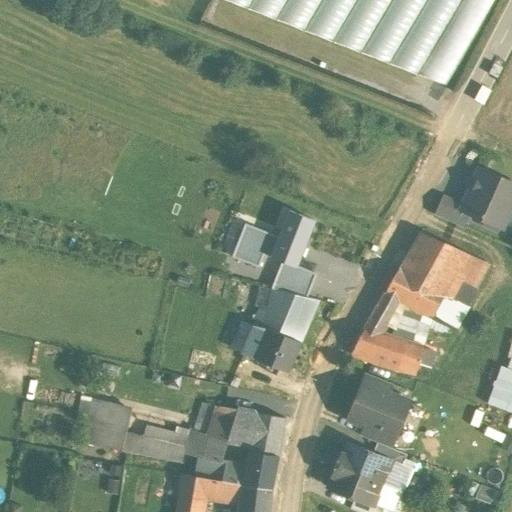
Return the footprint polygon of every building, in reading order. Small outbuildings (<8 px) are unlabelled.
[(285,17),(449,89),(488,0),(295,0),(281,11),(285,17)] [(511,202),(511,184),(480,170),(462,210),(501,228),(511,202)] [(282,262),(297,268),(315,221),(289,211),(279,238),(271,258),(282,262)] [(271,258),(279,238),(245,224),(232,257),(258,268),(263,255),(271,258)] [(420,232),(373,314),(387,321),(399,300),(430,317),(453,330),(488,266),(466,254),(420,232)] [(297,268),(282,262),(271,290),(307,298),(316,275),(297,268)] [(307,298),(271,290),(263,321),(262,327),(268,328),(300,342),(317,300),(307,298)] [(263,321),(255,319),(253,324),(262,327),(263,321)] [(262,327),(253,324),(241,353),(255,359),(268,328),(262,327)] [(422,351),(374,334),(375,332),(365,327),(351,353),(400,369),(417,371),(423,351),(422,351)] [(300,342),(268,328),(255,359),(269,364),(267,369),(273,372),(275,367),(288,372),(300,342)] [(188,375),(209,381),(216,354),(195,349),(188,375)] [(255,359),(241,353),(238,359),(266,371),(267,369),(269,364),(255,359)] [(511,414),(511,374),(499,370),(487,406),(511,414)] [(391,384),(367,374),(362,385),(386,395),(387,395),(391,384)] [(386,395),(362,385),(349,418),(365,425),(366,425),(395,436),(408,404),(387,395),(386,395)] [(131,411),(92,400),(82,444),(121,451),(126,432),(131,411)] [(218,406),(202,403),(193,431),(189,430),(185,446),(183,454),(201,459),(202,459),(218,406)] [(237,409),(218,406),(202,459),(221,463),(221,462),(228,442),(228,441),(237,409)] [(285,418),(237,409),(228,441),(250,445),(278,450),(285,418)] [(190,425),(148,415),(143,436),(185,446),(189,430),(190,425)] [(395,436),(366,425),(365,425),(361,436),(377,443),(390,448),(395,436)] [(143,436),(126,432),(121,451),(180,462),(183,454),(185,446),(143,436)] [(372,454),(346,443),(337,465),(382,483),(390,462),(391,461),(372,454)] [(390,448),(377,443),(372,454),(391,461),(390,462),(401,467),(406,455),(390,448)] [(278,450),(250,445),(249,451),(277,456),(278,450)] [(277,456),(249,451),(246,466),(242,484),(243,484),(270,489),(277,456)] [(202,459),(201,459),(198,477),(207,478),(222,481),(225,463),(221,462),(221,463),(202,459)] [(246,466),(225,463),(222,481),(242,484),(246,466)] [(382,483),(337,465),(328,487),(354,498),(372,506),(373,504),(382,483)] [(198,477),(183,474),(176,511),(201,511),(204,496),(207,478),(198,477)] [(222,481),(207,478),(204,496),(240,504),(243,484),(242,484),(222,481)] [(270,489),(243,484),(240,504),(239,511),(268,511),(271,489),(270,489)] [(372,506),(354,498),(349,509),(356,511),(382,511),(384,509),(373,504),(372,506)]
